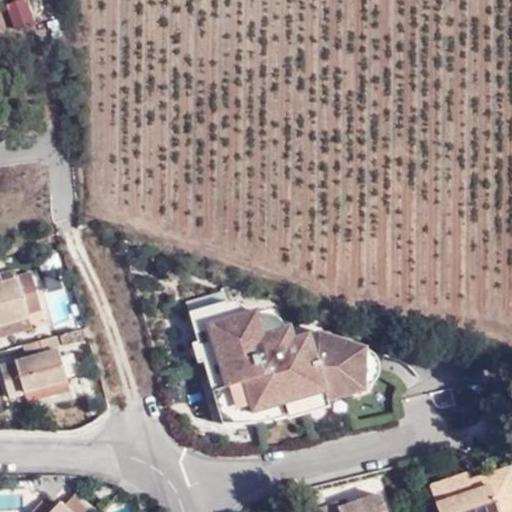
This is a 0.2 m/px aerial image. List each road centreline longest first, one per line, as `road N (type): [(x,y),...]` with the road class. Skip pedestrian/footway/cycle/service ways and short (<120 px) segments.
road 1 (residential): [(191,511),(170,478),(128,457),(0,453)]
road 2 (residential): [(64,222),(52,147),(0,155)]
